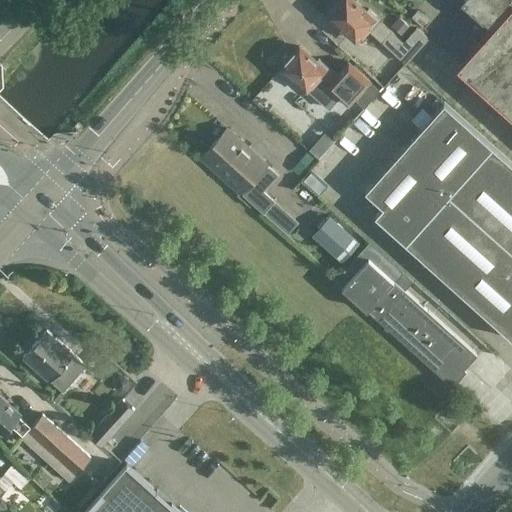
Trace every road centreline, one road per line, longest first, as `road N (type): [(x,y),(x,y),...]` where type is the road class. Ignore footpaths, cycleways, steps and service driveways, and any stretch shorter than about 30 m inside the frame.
road 1 (tertiary): [(33,206),(219,0)]
road 2 (tertiary): [(226,385),(74,221),(33,206)]
road 3 (tertiary): [(33,206),(53,242),(226,385)]
road 4 (tertiary): [(364,511),(226,385)]
